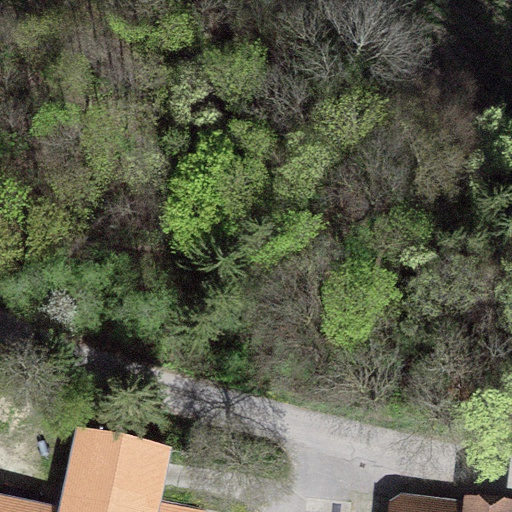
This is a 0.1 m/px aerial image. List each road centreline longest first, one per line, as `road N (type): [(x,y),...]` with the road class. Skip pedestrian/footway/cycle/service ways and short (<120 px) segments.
road 1 (track): [(511,204),(297,139),(0,10)]
road 2 (unclassified): [(0,337),(95,375),(511,474)]
